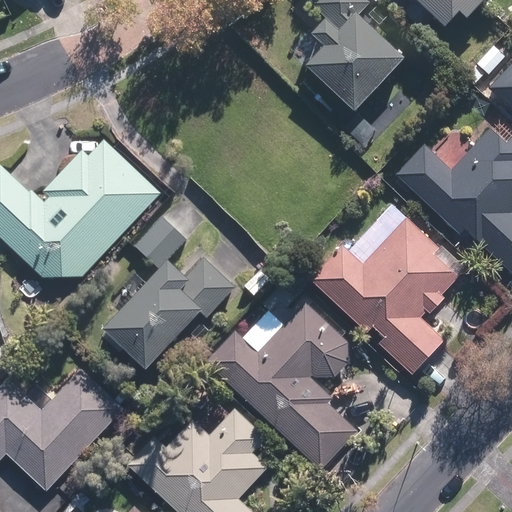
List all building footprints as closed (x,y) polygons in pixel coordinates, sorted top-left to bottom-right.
[(298,73),(346,118),(396,65),(348,20),(352,16),(354,19),(366,6),(360,0),(314,0),(307,7),(335,34),(331,39),(317,26),(303,42),(316,54),(298,73)] [(403,0),(402,1),(436,34),(451,19),(458,26),(479,4),(475,0),(403,0)] [(491,48),(462,77),(473,88),(502,59),(491,48)] [(511,62),(485,91),(511,117),(511,62)] [(421,147),(393,178),(457,238),(461,233),(511,279),(511,277),(511,136),(501,147),(486,133),(448,173),(421,147)] [(159,193),(102,139),(86,155),(80,150),(40,192),(47,198),(42,202),(29,189),(27,191),(0,166),(0,239),(40,277),(80,277),(159,193)] [(182,278),(166,262),(186,240),(160,217),(133,246),(156,267),(97,328),(141,370),(197,311),(204,318),(233,287),(202,257),(182,278)] [(348,242),(316,277),(373,330),(380,323),(391,334),(384,341),(418,373),(451,338),(426,315),(441,300),(438,298),(454,280),(430,258),(436,251),(403,220),(366,259),(348,242)] [(242,329),(213,359),(326,466),(362,429),(333,401),(337,396),(316,375),(318,373),(322,375),(340,375),(353,360),(352,340),(310,301),(263,349),(242,329)] [(43,490),(120,409),(79,370),(39,413),(5,380),(0,385),(0,459),(5,454),(43,490)] [(125,465),(176,511),(251,511),(236,498),(265,467),(250,453),(264,437),(233,408),(207,435),(190,419),(164,447),(152,436),(125,465)]
